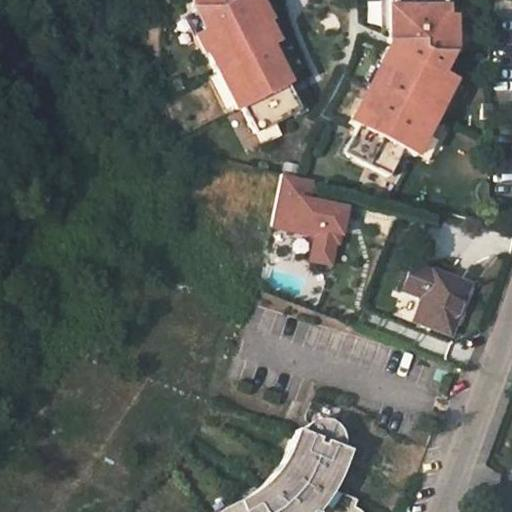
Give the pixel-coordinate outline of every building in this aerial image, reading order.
[(190,0),(190,13),(201,33),(191,38),(199,56),(202,54),(232,111),(239,108),(252,135),(298,111),(265,48),(272,44),(262,24),(265,22),(256,6),(251,8),(247,0),(255,0),(254,0),(190,0)] [(355,129),(342,156),(387,178),(401,152),(413,158),(431,121),(428,119),(438,98),(442,100),(450,83),(436,76),(446,57),(451,57),(450,20),(443,20),(442,0),(423,0),(384,1),(386,46),(390,45),(387,51),(385,50),(377,65),(380,67),(357,112),(354,111),(347,125),(355,129)] [(175,79),(168,82),(174,93),(181,90),(175,79)] [(313,237),(308,262),(328,266),(333,244),(336,245),(343,209),(306,202),(310,182),(280,175),(269,228),(313,237)] [(420,299),(431,271),(412,263),(401,291),(420,299)] [(467,286),(431,271),(420,299),(411,321),(449,336),(467,286)] [(303,429),(300,435),(293,432),(287,449),(281,462),(274,473),(264,485),(257,492),(244,501),(232,508),(221,511),(357,511),(353,509),(356,502),(332,492),(348,454),(342,451),(343,445),(343,440),(341,434),(338,430),(334,426),(329,423),(323,421),(318,421),(311,423),(307,426),(303,429)]
